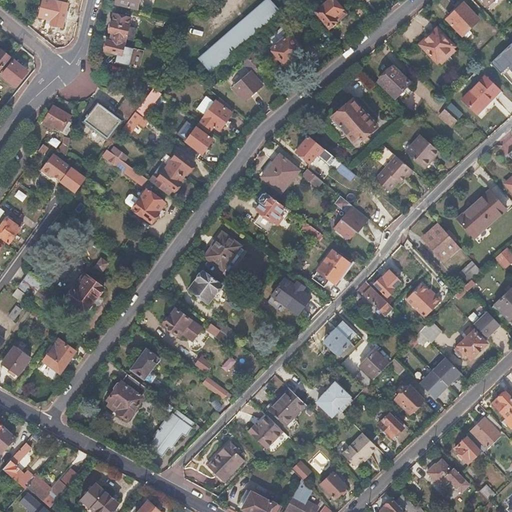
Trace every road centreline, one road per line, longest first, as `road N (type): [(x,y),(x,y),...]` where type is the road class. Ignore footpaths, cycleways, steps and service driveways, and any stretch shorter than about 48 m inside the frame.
road 1 (residential): [(48,420),(260,131),(416,0)]
road 2 (residential): [(161,483),(384,253),(391,230),(511,123)]
road 3 (residential): [(511,358),(351,511)]
road 4 (tertiary): [(161,483),(48,420)]
